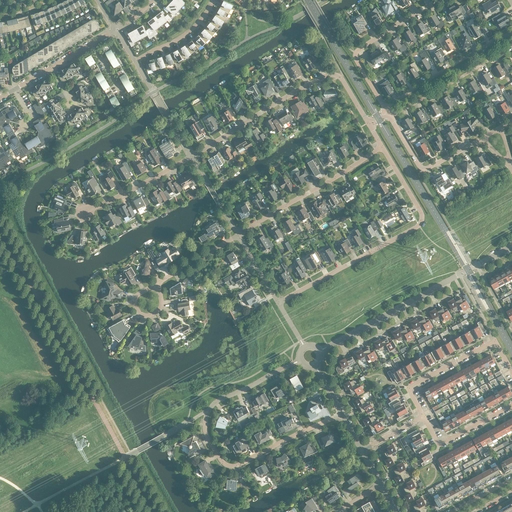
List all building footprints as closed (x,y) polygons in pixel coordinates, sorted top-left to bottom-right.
[(71,11),(66,0),(62,2),(63,3),(62,3),(61,3),(66,13),(67,13),(66,12),(67,12),(67,13),(71,11)] [(76,8),(71,0),(66,0),(67,0),(66,1),(66,0),(71,11),(71,10),(72,10),(76,8)] [(80,6),(77,0),(71,0),(76,8),(76,7),(77,8),(80,6)] [(124,0),(124,4),(122,6),(124,9),(127,14),(130,11),(127,7),(132,3),(133,2),(134,2),(132,0),(124,0)] [(185,3),(182,0),(172,0),(172,2),(181,10),(179,9),(185,3)] [(389,13),(391,16),(395,14),(394,12),(395,12),(396,13),(399,11),(393,1),(390,3),(389,2),(390,2),(389,0),(383,0),(384,0),(386,4),(387,3),(388,4),(386,5),(383,7),(382,7),(386,14),(389,13)] [(233,5),(223,1),(222,5),(224,6),(224,7),(221,6),(220,8),(228,13),(229,13),(231,9),(233,5)] [(488,1),(482,5),(485,10),(487,9),(489,12),(490,12),(491,14),(493,12),(494,13),(495,13),(497,12),(498,10),(497,10),(501,8),(497,1),(491,4),(490,4),(488,1)] [(115,12),(112,14),(114,16),(113,16),(117,21),(120,18),(117,14),(122,11),(124,9),(122,6),(119,2),(116,4),(115,12)] [(181,10),(172,2),(166,8),(173,15),(179,9),(180,10),(181,10)] [(66,13),(61,3),(58,4),(58,5),(57,5),(62,15),(61,15),(62,14),(63,15),(66,13)] [(456,3),(451,6),(456,15),(461,12),(462,14),(466,12),(462,7),(460,8),(459,8),(456,3)] [(62,15),(57,5),(53,6),(53,7),(52,7),(57,18),(57,17),(58,17),(62,15)] [(456,15),(451,6),(446,9),(449,14),(449,15),(446,16),(450,22),(453,20),(452,18),(456,15)] [(57,18),(52,7),(48,8),(49,9),(48,9),(47,9),(52,20),(52,19),(53,19),(57,18)] [(377,7),(375,9),(371,14),(372,16),(371,16),(377,25),(382,22),(380,17),(382,15),(379,10),(377,7)] [(220,13),(220,14),(217,13),(215,16),(218,17),(218,18),(224,22),(226,23),(226,22),(227,21),(227,20),(227,19),(227,18),(227,17),(229,13),(228,13),(220,8),(218,12),(220,13)] [(52,20),(47,9),(44,10),(44,11),(43,11),(47,22),(47,21),(48,21),(52,20)] [(47,22),(43,11),(39,12),(39,13),(38,13),(38,12),(42,23),(43,22),(43,23),(47,22)] [(42,23),(38,12),(34,14),(34,15),(33,14),(37,25),(37,24),(38,24),(38,25),(42,23)] [(165,17),(161,12),(154,17),(162,27),(161,25),(167,20),(169,23),(172,20),(167,14),(165,17)] [(439,28),(445,25),(442,20),(439,21),(434,14),(428,18),(433,27),(437,24),(439,28)] [(362,15),(356,18),(357,21),(353,23),(359,34),(366,29),(364,26),(367,24),(362,15)] [(498,15),(492,19),(494,23),(497,22),(501,28),(510,22),(505,15),(500,18),(498,15)] [(28,16),(23,17),(26,28),(31,26),(28,16)] [(218,17),(215,16),(213,19),(215,21),(215,22),(212,20),(210,23),(218,29),(221,25),(222,25),(224,22),(218,18),(218,17)] [(162,27),(154,17),(148,22),(152,27),(151,27),(149,29),(153,36),(155,35),(154,34),(156,33),(154,30),(161,25),(162,27)] [(475,38),(481,34),(477,28),(480,26),(476,19),(472,21),(474,23),(468,27),(470,31),(469,31),(471,35),(472,34),(475,38)] [(207,27),(205,29),(212,36),(215,32),(216,32),(218,29),(210,23),(210,22),(207,26),(210,28),(209,29),(207,27)] [(424,34),(431,30),(427,24),(425,26),(424,26),(422,22),(415,26),(420,35),(423,33),(423,34),(424,34)] [(145,31),(142,25),(135,29),(141,40),(140,39),(148,35),(149,38),(151,36),(152,38),(153,36),(149,29),(146,31),(145,31)] [(141,40),(135,29),(128,33),(131,39),(128,40),(131,47),(134,45),(133,43),(140,39),(141,41),(141,40)] [(199,35),(198,35),(205,43),(205,42),(209,39),(212,36),(205,29),(202,32),(204,34),(203,35),(202,35),(202,34),(201,34),(200,34),(199,34),(199,35)] [(414,42),(418,39),(415,33),(412,34),(409,30),(403,33),(404,35),(405,37),(406,37),(409,42),(412,39),(414,42)] [(454,48),(452,45),(455,43),(453,41),(450,36),(451,35),(449,31),(445,34),(448,39),(442,42),(448,51),(454,48)] [(471,40),(467,33),(464,35),(465,37),(461,40),(461,39),(457,41),(459,45),(460,44),(462,47),(463,47),(464,47),(464,48),(470,44),(468,42),(471,40)] [(197,40),(194,43),(198,49),(202,45),(203,46),(206,43),(205,42),(205,43),(198,35),(195,38),(197,40)] [(401,52),(407,49),(404,44),(400,45),(396,38),(391,41),(391,42),(390,43),(394,51),(398,49),(399,49),(401,52)] [(187,44),(185,45),(190,54),(195,51),(195,52),(198,49),(194,43),(192,40),(189,43),(190,45),(189,46),(187,44)] [(103,48),(110,60),(117,56),(114,51),(112,52),(108,45),(103,48)] [(180,48),(178,50),(182,59),(187,56),(187,57),(191,54),(190,54),(185,45),(181,48),(183,50),(182,51),(180,48)] [(442,55),(444,54),(441,48),(434,52),(434,53),(435,54),(432,55),(437,64),(444,60),(442,56),(442,55)] [(379,49),(374,52),(379,61),(387,57),(388,59),(391,58),(387,51),(384,53),(385,54),(383,55),(379,49)] [(173,52),(170,54),(174,63),(178,60),(180,64),(184,62),(183,59),(182,59),(178,50),(174,52),(175,55),(174,55),(173,52)] [(428,58),(425,51),(420,54),(423,59),(418,62),(419,65),(420,65),(424,71),(430,67),(426,59),(428,58)] [(379,61),(374,52),(369,56),(370,58),(366,61),(371,68),(375,66),(374,64),(379,61)] [(315,64),(318,62),(312,53),(309,54),(311,57),(303,61),(309,71),(315,67),(313,64),(315,63),(315,64)] [(167,58),(166,59),(165,56),(162,57),(163,60),(165,66),(170,64),(170,65),(174,63),(170,54),(166,55),(167,58)] [(86,58),(93,70),(98,67),(91,55),(86,58)] [(123,65),(117,56),(110,60),(117,72),(122,69),(119,64),(121,63),(123,65)] [(159,61),(155,62),(154,62),(156,69),(161,67),(161,68),(165,67),(165,66),(163,60),(162,57),(158,58),(159,61)] [(156,69),(154,62),(155,62),(154,59),(150,60),(150,63),(146,64),(147,71),(152,70),(152,71),(156,69)] [(418,69),(415,63),(412,65),(413,67),(407,71),(411,78),(414,76),(414,77),(418,75),(415,70),(418,69)] [(71,66),(69,68),(75,78),(74,76),(75,76),(76,76),(76,75),(80,73),(79,72),(80,71),(80,72),(81,72),(81,71),(82,71),(82,70),(83,70),(83,69),(83,68),(83,67),(83,66),(82,66),(82,65),(81,64),(80,64),(76,67),(74,64),(71,66)] [(294,78),(302,74),(297,64),(288,69),(294,78)] [(279,74),(274,77),(280,88),(284,85),(284,86),(286,85),(286,84),(289,82),(285,74),(287,73),(283,65),(280,67),(281,69),(277,71),(279,74)] [(506,77),(509,75),(506,70),(503,71),(499,65),(493,68),(499,78),(504,74),(506,77)] [(105,79),(98,67),(93,70),(100,83),(105,79)] [(75,78),(69,68),(66,69),(62,71),(64,74),(63,75),(62,73),(61,74),(60,75),(60,76),(60,77),(60,78),(60,79),(61,80),(62,81),(65,79),(66,80),(67,80),(67,79),(68,80),(71,78),(72,78),(73,77),(74,76),(75,78)] [(130,81),(122,69),(117,72),(124,84),(130,81)] [(402,77),(405,75),(401,69),(398,70),(400,73),(393,77),(399,87),(406,83),(402,77)] [(0,72),(0,79),(0,84),(5,83),(4,80),(8,79),(8,80),(9,80),(8,73),(5,73),(5,72),(0,72)] [(491,87),(497,83),(494,78),(491,80),(486,73),(480,77),(485,85),(489,83),(491,87)] [(274,86),(269,78),(263,82),(265,86),(261,88),(266,96),(274,91),(272,88),(274,86)] [(44,82),(42,84),(48,94),(47,92),(48,91),(49,92),(50,90),(53,89),(52,88),(53,88),(53,87),(54,87),(54,86),(56,84),(56,83),(56,82),(56,81),(55,81),(55,80),(54,80),(53,80),(52,80),(51,80),(50,80),(50,81),(51,82),(49,83),(47,79),(44,81),(44,82)] [(112,91),(105,79),(100,83),(107,95),(112,91)] [(390,85),(387,80),(385,82),(387,85),(381,88),(386,96),(392,93),(388,87),(390,85)] [(478,94),(484,91),(481,85),(478,87),(474,80),(467,84),(472,93),(476,90),(478,94)] [(137,93),(130,81),(124,84),(132,97),(137,93)] [(79,94),(80,97),(91,91),(89,92),(88,91),(89,90),(87,89),(85,86),(84,87),(84,86),(84,85),(84,84),(83,84),(83,83),(82,83),(81,82),(80,82),(79,83),(78,83),(78,84),(77,84),(77,85),(80,89),(76,91),(78,95),(79,94)] [(261,94),(260,92),(255,82),(254,82),(255,84),(246,90),(248,95),(252,93),(254,97),(253,97),(256,102),(261,99),(257,93),(260,92),(261,94)] [(48,94),(42,84),(39,85),(39,84),(36,86),(38,90),(33,92),(33,93),(33,94),(33,95),(34,95),(34,96),(35,96),(35,97),(36,97),(37,97),(38,97),(39,97),(39,96),(40,96),(40,95),(40,94),(41,96),(44,94),(46,94),(46,93),(47,92),(48,94)] [(333,88),(332,85),(329,86),(329,88),(327,88),(327,90),(325,90),(324,94),(321,96),(325,102),(328,100),(328,98),(335,97),(337,94),(335,90),(333,90),(333,88)] [(461,89),(455,93),(460,102),(466,98),(469,102),(468,102),(471,106),(474,104),(468,93),(465,95),(461,89)] [(249,108),(238,90),(233,93),(236,96),(233,98),(234,100),(232,103),(235,105),(234,108),(237,113),(241,105),(244,110),(244,111),(249,108)] [(91,91),(80,97),(82,100),(81,100),(83,103),(87,101),(89,106),(90,106),(91,106),(92,105),(93,104),(94,103),(94,102),(94,101),(93,100),(92,99),(91,98),(92,98),(91,95),(91,93),(90,93),(89,92),(91,91)] [(120,104),(112,91),(107,95),(114,107),(120,104)] [(323,105),(320,99),(318,95),(315,97),(313,95),(307,99),(312,107),(316,105),(318,108),(323,105)] [(454,106),(457,105),(453,98),(450,99),(448,95),(440,100),(443,104),(444,103),(447,109),(454,105),(454,106)] [(51,114),(52,114),(62,108),(60,105),(61,105),(59,102),(56,104),(54,99),(53,99),(52,99),(51,99),(50,100),(49,101),(49,102),(49,103),(49,104),(49,105),(50,106),(51,106),(50,107),(52,110),(51,112),(53,112),(53,113),(51,114)] [(304,107),(300,101),(292,107),(295,113),(294,113),(297,119),(302,116),(301,114),(309,110),(306,106),(304,107)] [(498,106),(496,107),(501,115),(509,110),(504,102),(503,103),(502,102),(501,101),(497,104),(497,105),(498,106)] [(491,109),(494,107),(491,102),(488,104),(489,107),(484,110),(489,120),(495,116),(491,109)] [(441,114),(444,112),(440,105),(437,107),(435,103),(427,107),(430,112),(431,111),(434,116),(440,112),(441,114)] [(232,117),(235,115),(230,106),(225,109),(226,109),(224,113),(220,115),(221,117),(221,118),(221,119),(222,120),(223,120),(224,121),(225,123),(226,122),(228,122),(229,122),(229,121),(229,120),(231,120),(230,118),(232,117)] [(20,113),(16,107),(10,111),(8,108),(2,111),(5,118),(8,118),(10,119),(20,113)] [(63,110),(62,108),(52,114),(53,113),(54,114),(54,115),(55,116),(57,119),(58,118),(59,119),(58,119),(58,120),(58,121),(59,121),(59,122),(60,122),(61,122),(62,123),(63,122),(64,122),(65,121),(65,120),(66,120),(63,115),(66,113),(64,110),(63,110)] [(79,110),(77,112),(83,122),(82,120),(83,120),(84,120),(84,119),(88,117),(87,116),(88,115),(88,116),(89,115),(90,115),(90,114),(91,114),(91,113),(91,112),(91,111),(91,110),(90,109),(89,108),(88,108),(84,111),(82,108),(79,110)] [(283,125),(290,121),(293,119),(290,113),(288,115),(286,111),(277,116),(281,122),(283,125)] [(423,123),(430,119),(426,113),(424,114),(423,114),(421,111),(414,115),(419,123),(422,122),(423,123)] [(83,122),(77,112),(74,113),(70,115),(72,118),(68,120),(68,121),(68,122),(68,123),(69,124),(70,125),(71,125),(72,125),(73,125),(74,125),(74,124),(75,124),(74,123),(75,123),(76,124),(79,122),(80,122),(81,121),(82,120),(83,122)] [(214,115),(204,121),(211,132),(218,128),(217,126),(220,125),(214,115)] [(471,120),(468,122),(473,131),(475,126),(475,125),(478,121),(473,117),(471,120)] [(40,119),(39,118),(33,122),(39,132),(41,132),(43,133),(50,129),(46,123),(43,125),(40,119)] [(277,133),(282,129),(277,120),(274,121),(273,121),(272,118),(267,121),(266,123),(265,123),(270,131),(274,129),(275,129),(277,133)] [(413,131),(419,128),(416,123),(412,125),(408,118),(403,122),(408,130),(411,128),(413,131)] [(201,130),(205,128),(200,120),(197,122),(196,122),(195,121),(194,121),(193,121),(193,122),(193,123),(193,124),(189,126),(198,140),(205,136),(201,130)] [(4,122),(0,124),(0,129),(2,132),(5,131),(8,137),(15,133),(9,124),(7,123),(4,122)] [(473,131),(468,122),(464,124),(461,125),(462,131),(467,130),(467,131),(473,131)] [(452,132),(455,131),(452,125),(452,126),(449,127),(447,129),(449,132),(445,135),(450,143),(456,140),(452,132)] [(53,135),(50,129),(43,133),(41,132),(40,137),(42,137),(46,144),(52,140),(50,137),(53,135)] [(260,135),(256,129),(249,133),(254,141),(258,139),(260,142),(266,139),(263,133),(260,135)] [(20,142),(15,133),(8,137),(12,143),(9,145),(11,148),(8,150),(9,153),(19,147),(20,145),(20,142)] [(353,138),(354,140),(353,141),(352,141),(351,143),(352,144),(353,146),(353,147),(353,148),(353,149),(354,149),(354,150),(355,150),(355,149),(359,147),(359,148),(362,147),(363,147),(363,146),(366,144),(365,144),(365,143),(366,143),(366,142),(366,141),(365,141),(364,141),(363,139),(360,134),(358,135),(357,134),(356,134),(355,135),(355,136),(355,137),(353,138)] [(442,140),(439,135),(434,138),(436,141),(433,143),(438,151),(443,148),(440,142),(442,140)] [(37,136),(31,140),(35,146),(38,144),(40,147),(46,144),(42,137),(40,137),(37,136)] [(169,157),(173,155),(172,153),(175,151),(174,148),(174,147),(172,145),(167,137),(163,139),(162,141),(162,142),(162,143),(162,144),(159,146),(165,156),(166,157),(168,157),(169,157)] [(246,142),(243,137),(234,143),(238,149),(244,146),(246,149),(252,145),(249,140),(246,142)] [(424,145),(428,143),(424,138),(421,139),(419,141),(421,145),(417,147),(422,156),(429,152),(424,145)] [(35,146),(31,140),(25,144),(24,146),(24,148),(27,155),(34,151),(32,148),(35,146)] [(347,149),(349,148),(346,142),(340,146),(340,147),(337,150),(342,158),(349,154),(347,151),(347,149)] [(24,146),(20,145),(19,147),(9,153),(11,156),(14,154),(16,157),(19,155),(21,159),(27,155),(24,148),(24,146)] [(159,158),(162,157),(157,147),(153,149),(147,153),(154,166),(161,162),(159,158)] [(232,153),(229,147),(228,148),(227,147),(225,148),(225,149),(222,151),(227,160),(232,157),(233,159),(238,156),(235,151),(232,153)] [(0,150),(0,158),(9,153),(8,150),(5,152),(3,148),(0,150)] [(338,164),(334,158),(337,157),(332,149),(329,151),(330,153),(320,158),(325,166),(328,164),(329,165),(334,163),(334,162),(335,161),(337,164),(338,164)] [(11,156),(9,153),(0,158),(0,165),(3,169),(9,166),(7,163),(10,161),(8,158),(11,156)] [(225,162),(222,156),(221,157),(222,157),(219,158),(217,154),(214,156),(212,157),(208,159),(212,167),(213,167),(215,170),(218,168),(219,169),(217,166),(219,165),(219,166),(223,164),(222,163),(225,162)] [(484,159),(482,155),(475,159),(481,168),(487,164),(488,166),(491,164),(487,157),(484,159)] [(307,163),(313,172),(313,175),(314,175),(315,175),(315,176),(320,173),(320,172),(320,171),(318,169),(316,166),(320,164),(316,157),(307,163)] [(128,166),(126,161),(122,163),(122,164),(124,166),(117,170),(123,181),(130,176),(125,168),(128,166)] [(478,170),(474,162),(469,165),(467,161),(461,165),(466,173),(469,171),(471,174),(478,170)] [(138,175),(146,170),(141,162),(133,167),(138,175)] [(376,164),(367,170),(371,176),(372,177),(373,180),(380,176),(379,173),(378,173),(377,172),(380,170),(376,164)] [(460,180),(465,177),(462,171),(459,173),(455,166),(449,170),(454,179),(458,177),(460,180)] [(300,172),(299,171),(293,175),(298,184),(305,181),(302,177),(304,176),(304,177),(308,174),(305,169),(300,172)] [(115,186),(111,178),(114,177),(111,171),(105,174),(107,178),(101,181),(105,187),(106,186),(108,189),(108,190),(115,186)] [(179,179),(184,187),(189,184),(190,186),(191,186),(194,185),(194,183),(193,181),(194,181),(189,174),(183,177),(179,179)] [(441,183),(443,186),(445,190),(453,185),(449,178),(444,181),(441,175),(435,179),(438,185),(441,183)] [(97,190),(96,190),(95,187),(98,185),(94,178),(89,180),(88,180),(87,184),(88,184),(86,189),(91,196),(95,193),(96,193),(97,190)] [(285,186),(288,192),(293,189),(287,178),(279,183),(282,188),(285,186)] [(171,180),(164,184),(169,193),(172,191),(173,192),(174,192),(176,191),(177,193),(181,190),(177,183),(174,184),(173,184),(171,180)] [(379,183),(377,181),(374,183),(370,185),(371,188),(377,185),(382,194),(388,191),(385,185),(386,184),(384,181),(379,183)] [(68,196),(72,194),(74,198),(79,195),(76,191),(79,189),(75,182),(72,184),(73,185),(68,188),(69,190),(66,192),(68,196)] [(277,189),(274,183),(268,186),(270,190),(266,193),(271,202),(278,198),(274,190),(277,189)] [(348,187),(340,191),(346,201),(350,199),(349,198),(356,194),(352,186),(349,188),(348,187)] [(157,190),(150,194),(153,200),(153,201),(154,203),(155,204),(156,204),(159,202),(159,203),(162,201),(162,202),(167,199),(163,193),(160,195),(157,190)] [(263,198),(260,192),(254,196),(256,199),(252,202),(257,210),(264,207),(260,199),(263,198)] [(345,206),(343,202),(339,195),(336,197),(335,196),(333,193),(326,197),(332,206),(335,204),(335,205),(336,205),(337,205),(339,206),(340,208),(341,208),(345,206)] [(389,194),(378,200),(381,204),(384,202),(387,207),(389,205),(389,206),(391,205),(393,204),(398,201),(394,194),(390,197),(389,194)] [(54,209),(64,213),(67,205),(63,203),(62,202),(63,200),(55,196),(53,201),(55,202),(54,204),(54,205),(55,206),(54,209)] [(141,197),(133,201),(139,212),(144,209),(143,208),(150,204),(147,197),(143,200),(141,197)] [(250,214),(248,211),(250,210),(249,209),(252,207),(248,200),(241,205),(242,206),(240,207),(242,209),(238,212),(242,219),(247,216),(247,217),(250,215),(250,214)] [(310,205),(315,214),(317,217),(324,213),(326,211),(323,206),(326,205),(323,200),(318,203),(317,201),(310,205)] [(135,214),(131,207),(131,206),(130,206),(131,208),(129,209),(129,208),(128,208),(126,204),(119,208),(124,217),(128,215),(129,217),(135,214)] [(406,211),(404,207),(398,211),(400,215),(399,215),(401,219),(402,218),(404,222),(410,218),(408,214),(406,211)] [(311,221),(315,219),(310,212),(307,213),(304,208),(299,211),(298,212),(297,212),(302,220),(305,218),(307,219),(309,217),(311,221)] [(122,222),(117,213),(116,213),(117,214),(113,216),(111,212),(103,217),(105,219),(105,220),(107,224),(108,224),(109,227),(117,222),(118,225),(122,222)] [(383,218),(385,221),(388,220),(391,219),(390,218),(393,217),(391,213),(383,218)] [(62,231),(70,229),(68,220),(62,222),(62,218),(54,220),(54,223),(56,223),(58,232),(59,232),(62,231)] [(297,224),(294,226),(290,219),(282,223),(283,224),(284,223),(286,226),(285,227),(288,232),(292,230),(295,235),(302,231),(297,224)] [(373,231),(375,230),(378,228),(374,221),(370,223),(371,225),(370,225),(363,229),(369,238),(375,234),(373,231)] [(205,233),(198,237),(201,242),(208,238),(207,236),(208,235),(210,238),(213,236),(213,235),(217,233),(218,235),(223,232),(219,227),(216,222),(209,226),(210,227),(206,229),(208,232),(207,233),(206,234),(205,233)] [(105,233),(100,224),(93,229),(95,232),(94,233),(92,235),(96,241),(98,239),(98,238),(99,238),(102,237),(102,236),(102,235),(105,233)] [(283,238),(286,236),(281,228),(278,230),(278,229),(276,230),(274,226),(268,229),(271,233),(275,240),(282,236),(283,238)] [(361,234),(358,229),(353,232),(355,236),(351,238),(356,247),(362,243),(358,236),(361,234)] [(86,231),(77,230),(76,236),(72,235),(67,242),(67,243),(75,244),(76,243),(85,244),(86,231)] [(263,235),(262,236),(256,240),(259,244),(258,246),(261,247),(263,250),(270,246),(271,248),(274,246),(271,241),(268,243),(263,235)] [(351,245),(347,239),(341,243),(340,244),(341,244),(338,246),(339,249),(338,251),(339,252),(340,253),(341,252),(343,255),(350,251),(348,247),(348,246),(351,245)] [(335,255),(331,247),(321,253),(325,261),(327,259),(329,263),(334,259),(333,256),(335,255)] [(175,258),(169,249),(165,252),(165,251),(164,252),(162,253),(163,256),(161,258),(160,257),(156,259),(160,265),(164,263),(163,263),(166,261),(167,262),(175,258)] [(233,252),(228,254),(227,255),(228,257),(227,261),(230,262),(232,264),(230,266),(232,270),(240,266),(237,262),(238,261),(233,252)] [(321,261),(315,252),(310,255),(311,256),(305,260),(311,270),(317,266),(316,264),(321,261)] [(146,276),(147,277),(150,275),(150,274),(150,272),(149,268),(148,267),(148,266),(151,264),(150,262),(149,261),(149,260),(148,259),(146,259),(144,261),(144,262),(144,264),(144,266),(142,267),(141,266),(139,271),(140,271),(141,273),(144,276),(146,276)] [(303,270),(306,269),(300,259),(296,262),(296,263),(297,265),(295,266),(295,267),(296,268),(292,270),(298,279),(305,275),(303,271),(303,270)] [(135,274),(131,267),(128,269),(126,269),(122,271),(124,274),(122,275),(123,276),(119,279),(122,284),(126,281),(128,285),(135,281),(132,276),(132,275),(135,274)] [(235,278),(235,279),(234,280),(231,275),(224,279),(226,283),(231,285),(235,282),(237,281),(239,284),(242,283),(243,285),(245,286),(249,284),(247,280),(249,279),(245,272),(242,274),(241,273),(239,271),(233,274),(235,278)] [(509,280),(505,271),(499,274),(504,283),(509,280)] [(285,272),(278,276),(283,285),(290,281),(285,272)] [(504,283),(499,274),(494,277),(499,285),(504,283)] [(103,295),(102,298),(110,300),(110,297),(114,298),(114,297),(120,298),(122,291),(114,289),(114,288),(113,287),(114,284),(113,284),(114,281),(109,277),(107,282),(106,282),(105,285),(106,287),(107,290),(106,292),(105,294),(103,295)] [(499,285),(494,277),(489,280),(493,289),(499,285)] [(184,280),(183,284),(191,287),(194,280),(188,278),(184,280)] [(170,288),(171,295),(183,293),(181,283),(180,282),(170,288)] [(260,305),(260,304),(259,302),(258,302),(259,301),(257,298),(257,297),(256,297),(252,290),(250,286),(242,291),(243,292),(238,294),(242,300),(243,300),(243,301),(245,301),(247,300),(250,306),(254,304),(253,304),(255,307),(260,305)] [(462,300),(460,297),(457,299),(460,304),(457,306),(458,308),(460,310),(462,309),(463,310),(464,310),(464,311),(465,311),(466,311),(466,310),(467,310),(467,309),(466,308),(469,307),(468,304),(470,303),(465,294),(463,296),(464,299),(462,300)] [(458,308),(457,306),(460,304),(457,299),(454,300),(453,298),(453,299),(447,302),(451,308),(452,308),(454,310),(455,310),(455,311),(456,311),(457,311),(457,310),(458,310),(458,309),(458,308)] [(177,303),(179,311),(182,310),(183,315),(188,314),(187,309),(190,309),(189,301),(187,301),(187,299),(183,299),(184,302),(177,303)] [(115,310),(113,305),(107,308),(110,313),(109,313),(113,320),(121,315),(118,309),(115,310)] [(442,307),(439,309),(442,314),(439,316),(440,318),(441,320),(444,319),(445,320),(446,320),(446,321),(447,321),(448,320),(448,319),(449,319),(448,319),(448,318),(451,317),(447,308),(444,310),(442,307)] [(439,318),(440,318),(439,316),(442,314),(439,309),(436,310),(435,308),(435,309),(429,312),(433,318),(434,318),(436,320),(437,320),(437,321),(438,321),(439,321),(439,320),(440,319),(439,318)] [(423,317),(420,319),(423,324),(421,326),(422,328),(423,330),(426,329),(426,330),(427,330),(428,331),(429,331),(430,330),(430,329),(430,328),(433,327),(428,319),(425,320),(423,317)] [(421,328),(422,328),(421,326),(423,324),(420,319),(418,320),(417,318),(416,318),(417,319),(411,322),(414,328),(415,328),(417,331),(418,330),(418,331),(419,331),(420,331),(421,330),(421,329),(421,328)] [(126,324),(123,320),(109,327),(113,335),(121,340),(130,327),(126,324)] [(172,323),(165,326),(171,336),(174,334),(175,334),(175,333),(177,332),(176,330),(181,328),(184,334),(190,331),(188,325),(183,328),(179,320),(173,324),(172,323)] [(485,331),(480,321),(477,323),(479,326),(474,328),(479,337),(484,334),(483,333),(485,331)] [(160,329),(157,323),(152,326),(155,332),(155,331),(155,333),(151,333),(151,338),(152,338),(152,342),(157,342),(159,346),(164,344),(164,345),(168,343),(163,334),(162,335),(160,334),(161,333),(160,333),(157,333),(157,331),(160,329)] [(405,327),(402,329),(405,334),(402,336),(403,338),(404,341),(407,339),(408,340),(409,340),(409,341),(410,341),(411,341),(411,340),(412,340),(412,339),(411,339),(411,338),(414,337),(410,329),(407,330),(405,327)] [(402,339),(403,338),(402,336),(405,334),(402,329),(399,330),(398,328),(398,329),(392,332),(396,338),(397,338),(399,341),(399,340),(400,341),(401,341),(402,341),(402,340),(403,340),(403,339),(402,339)] [(479,337),(474,328),(469,331),(474,340),(479,337)] [(128,341),(131,343),(129,346),(139,348),(138,349),(146,352),(145,345),(140,344),(141,338),(138,335),(140,333),(136,330),(128,341)] [(474,340),(469,331),(464,333),(469,342),(474,340)] [(469,342),(464,333),(460,336),(464,345),(469,342)] [(464,345),(460,336),(455,339),(460,347),(464,345)] [(387,337),(384,339),(386,344),(384,346),(385,348),(386,351),(389,349),(390,350),(390,351),(391,351),(392,351),(393,351),(393,350),(393,349),(396,347),(391,339),(388,340),(387,337)] [(384,349),(385,348),(384,346),(386,344),(384,339),(381,340),(380,338),(379,338),(380,339),(374,342),(377,349),(379,348),(380,351),(381,350),(381,351),(382,351),(383,351),(384,351),(384,350),(384,349)] [(460,347),(455,339),(450,341),(455,350),(460,347)] [(455,350),(450,341),(445,344),(450,353),(455,350)] [(450,353),(445,344),(441,346),(445,355),(450,353)] [(445,355),(441,346),(436,349),(441,358),(445,355)] [(368,347),(365,349),(368,354),(365,356),(366,358),(367,361),(370,359),(371,360),(372,361),(373,361),(374,361),(374,360),(375,360),(375,359),(374,359),(377,357),(373,349),(370,350),(368,347)] [(365,359),(366,358),(365,356),(368,354),(365,349),(362,351),(361,348),(361,349),(355,353),(359,359),(360,358),(362,361),(363,360),(363,361),(364,361),(365,361),(365,360),(366,360),(366,359),(365,359)] [(441,358),(436,349),(431,352),(436,361),(441,358)] [(434,361),(428,350),(423,353),(429,364),(434,361)] [(429,364),(423,353),(418,355),(420,358),(425,367),(429,364)] [(491,354),(486,357),(490,365),(495,362),(491,354)] [(344,369),(355,363),(352,356),(346,359),(345,358),(339,361),(341,364),(337,366),(337,367),(336,367),(336,368),(336,369),(336,370),(339,374),(343,372),(343,371),(344,371),(344,370),(344,369)] [(490,365),(486,357),(481,360),(485,367),(490,365)] [(425,367),(420,358),(415,360),(420,369),(425,367)] [(420,369),(415,360),(410,363),(415,372),(420,369)] [(487,370),(485,367),(481,360),(476,362),(480,370),(482,373),(487,370)] [(480,370),(476,362),(471,365),(476,373),(480,370)] [(415,372),(410,363),(406,365),(411,374),(415,372)] [(411,374),(406,365),(401,368),(406,377),(411,374)] [(476,373),(471,365),(467,368),(471,375),(476,373)] [(406,377),(401,368),(396,371),(401,379),(406,377)] [(472,378),(471,375),(467,368),(462,370),(466,378),(468,380),(472,378)] [(390,370),(387,372),(392,382),(395,380),(396,382),(401,379),(396,371),(392,373),(390,370)] [(466,378),(462,370),(457,373),(461,380),(466,378)] [(461,380),(457,373),(452,375),(457,383),(461,380)] [(457,383),(452,375),(448,378),(452,386),(457,383)] [(302,386),(296,376),(291,379),(296,389),(302,386)] [(452,386),(448,378),(443,381),(447,388),(452,386)] [(348,389),(349,392),(355,389),(353,386),(355,385),(355,384),(356,383),(356,382),(356,381),(355,381),(354,381),(353,381),(353,380),(350,382),(349,380),(343,384),(346,390),(348,389)] [(447,388),(443,381),(438,383),(442,391),(447,388)] [(358,383),(355,385),(353,386),(355,389),(349,392),(351,395),(354,393),(356,396),(364,392),(362,389),(363,389),(363,388),(363,387),(363,386),(362,386),(361,386),(361,385),(359,386),(358,383)] [(442,391),(438,383),(433,386),(438,393),(442,391)] [(393,388),(391,385),(381,391),(383,394),(386,392),(389,397),(397,392),(395,387),(393,388)] [(270,389),(276,398),(277,397),(283,397),(283,395),(284,394),(284,395),(288,393),(284,387),(281,389),(281,388),(279,389),(277,386),(274,387),(271,387),(271,389),(270,389)] [(438,393),(433,386),(429,388),(433,396),(438,393)] [(511,393),(508,386),(503,389),(507,397),(511,394),(511,393)] [(433,396),(429,388),(424,391),(428,399),(433,396)] [(507,397),(503,389),(498,392),(502,399),(507,397)] [(400,397),(397,392),(389,397),(391,402),(388,403),(390,406),(400,401),(398,398),(400,397)] [(502,399),(498,392),(493,394),(498,402),(502,399)] [(257,399),(252,402),(255,406),(258,404),(258,405),(259,405),(260,406),(261,405),(263,404),(269,401),(264,393),(256,398),(257,399)] [(498,402),(493,394),(489,397),(493,404),(498,402)] [(320,411),(317,406),(321,404),(317,397),(310,401),(313,406),(310,408),(309,411),(307,412),(311,419),(317,415),(316,413),(320,411)] [(493,404),(489,397),(484,399),(488,407),(493,404)] [(358,407),(359,410),(365,407),(363,404),(365,403),(365,402),(365,401),(366,401),(366,400),(365,400),(365,399),(364,399),(363,399),(363,398),(360,400),(359,398),(353,402),(356,407),(355,408),(356,408),(358,407)] [(488,407),(484,399),(479,402),(484,410),(488,407)] [(368,401),(365,403),(363,404),(365,407),(359,410),(361,413),(364,411),(366,414),(374,410),(372,407),(373,406),(373,405),(373,404),(372,404),(371,404),(370,403),(369,404),(368,401)] [(401,403),(400,401),(390,406),(391,409),(394,407),(397,412),(406,407),(403,402),(401,403)] [(484,410),(479,402),(474,404),(479,412),(484,410)] [(292,404),(287,406),(291,413),(295,411),(292,404)] [(479,412),(474,404),(470,407),(474,415),(479,412)] [(236,409),(233,411),(237,417),(245,413),(246,412),(249,418),(250,418),(254,415),(253,413),(251,415),(247,408),(244,409),(242,406),(239,408),(238,407),(236,408),(236,409)] [(408,412),(406,407),(397,412),(399,417),(397,418),(398,421),(408,416),(407,413),(408,412)] [(474,415),(470,407),(465,410),(469,417),(474,415)] [(469,417),(465,410),(460,412),(464,420),(469,417)] [(464,420),(460,412),(455,415),(460,423),(464,420)] [(215,427),(225,428),(227,425),(228,421),(220,415),(217,421),(215,427)] [(460,423),(455,415),(451,417),(455,425),(460,423)] [(367,425),(369,428),(374,425),(373,422),(375,421),(375,420),(375,419),(376,418),(375,418),(375,417),(374,417),(373,417),(373,416),(370,418),(369,416),(363,420),(366,425),(365,426),(367,425)] [(441,423),(445,430),(450,428),(446,420),(445,417),(439,420),(441,423)] [(455,425),(451,417),(446,420),(450,428),(455,425)] [(281,422),(277,424),(279,428),(283,426),(283,427),(284,426),(285,430),(280,433),(292,427),(291,425),(292,424),(291,423),(294,422),(292,418),(287,421),(286,419),(281,422)] [(377,419),(375,421),(373,422),(374,425),(369,428),(371,431),(374,429),(375,432),(384,428),(382,425),(383,424),(383,423),(383,422),(382,422),(381,422),(380,422),(380,421),(379,422),(377,419)] [(511,430),(506,421),(501,424),(506,433),(511,430)] [(506,433),(501,424),(497,426),(501,435),(506,433)] [(501,435),(497,426),(492,429),(497,438),(501,435)] [(497,438),(492,429),(487,432),(492,440),(497,438)] [(410,437),(413,442),(422,437),(419,432),(417,433),(416,430),(406,435),(408,438),(410,437)] [(262,441),(269,438),(267,433),(262,435),(260,432),(255,435),(257,438),(255,440),(257,445),(263,442),(262,441)] [(492,440),(487,432),(482,434),(487,443),(492,440)] [(322,438),(324,443),(325,445),(331,442),(336,445),(337,443),(338,443),(339,442),(338,442),(339,439),(330,433),(329,435),(322,438)] [(487,443),(482,434),(478,437),(482,446),(487,443)] [(194,441),(194,442),(192,442),(194,435),(187,439),(186,439),(186,440),(179,443),(188,446),(187,446),(188,447),(188,448),(189,449),(190,449),(188,455),(189,456),(189,455),(194,453),(194,452),(195,452),(200,450),(200,449),(196,442),(196,441),(195,441),(194,441)] [(424,442),(422,437),(413,442),(416,446),(413,448),(414,451),(424,445),(423,443),(424,442)] [(482,446),(478,437),(473,439),(477,448),(482,446)] [(236,442),(236,443),(233,445),(235,448),(233,449),(236,456),(242,453),(241,452),(243,451),(243,452),(247,450),(246,447),(248,445),(244,438),(236,442)] [(476,449),(471,440),(466,443),(471,452),(476,449)] [(471,452),(466,443),(462,445),(467,454),(471,452)] [(314,453),(317,451),(314,446),(311,447),(309,444),(306,445),(306,444),(300,447),(303,452),(302,453),(304,457),(310,455),(310,456),(314,454),(314,453)] [(383,453),(385,456),(390,453),(392,456),(394,455),(396,454),(395,451),(396,450),(396,449),(397,449),(397,448),(396,447),(395,447),(394,447),(393,444),(384,449),(386,452),(383,453)] [(426,448),(424,445),(414,451),(416,454),(419,452),(421,457),(430,452),(427,447),(426,448)] [(467,454),(462,445),(457,448),(462,457),(467,454)] [(462,457),(457,448),(452,451),(457,459),(462,457)] [(458,462),(457,459),(452,451),(447,453),(452,462),(454,465),(458,462)] [(433,457),(430,452),(421,457),(424,462),(421,463),(423,466),(433,461),(431,458),(433,457)] [(390,453),(385,456),(386,459),(384,460),(384,461),(385,460),(388,466),(394,463),(394,461),(396,460),(396,459),(397,458),(397,457),(396,456),(395,456),(394,456),(394,455),(392,456),(390,453)] [(452,462),(447,453),(443,456),(448,465),(452,462)] [(287,464),(291,460),(285,454),(282,456),(282,458),(281,458),(280,457),(276,458),(278,467),(284,466),(284,467),(286,467),(288,466),(287,464)] [(448,465),(443,456),(438,459),(439,460),(436,462),(436,461),(435,461),(441,472),(444,470),(443,467),(448,465)] [(202,468),(201,469),(199,470),(199,471),(199,472),(199,473),(200,473),(200,474),(201,474),(202,474),(203,473),(205,477),(208,475),(211,478),(215,475),(211,469),(213,468),(209,463),(208,464),(205,460),(199,464),(202,468)] [(509,469),(505,461),(500,463),(504,472),(509,469)] [(393,471),(394,474),(400,471),(401,474),(404,473),(406,472),(404,469),(406,468),(406,467),(406,466),(406,465),(405,465),(404,465),(402,462),(394,466),(396,469),(393,471)] [(260,466),(257,468),(256,469),(257,472),(259,475),(260,474),(262,478),(270,473),(265,465),(260,467),(260,466)] [(496,465),(491,468),(496,476),(501,474),(496,465)] [(496,476),(491,468),(487,470),(491,479),(496,476)] [(491,479),(487,470),(482,473),(487,481),(491,479)] [(400,471),(394,474),(396,477),(394,478),(395,478),(398,484),(404,480),(403,479),(406,477),(406,476),(407,475),(406,475),(406,474),(405,474),(405,473),(404,474),(404,473),(401,474),(400,471)] [(349,479),(353,484),(345,489),(345,490),(348,488),(349,491),(359,484),(357,482),(361,479),(360,478),(361,477),(358,473),(349,479)] [(487,481),(482,473),(477,476),(482,484),(487,481)] [(482,484),(477,476),(472,478),(477,487),(482,484)] [(477,487),(472,478),(468,481),(472,489),(477,487)] [(226,486),(225,489),(230,489),(230,490),(234,490),(236,490),(237,492),(242,490),(242,491),(249,488),(246,481),(240,483),(240,484),(237,484),(237,481),(237,480),(230,479),(231,479),(231,480),(227,479),(227,486),(226,486)] [(402,489),(404,492),(409,489),(411,492),(413,491),(416,489),(414,487),(415,486),(415,485),(416,485),(416,484),(416,483),(415,482),(414,482),(414,483),(412,480),(404,484),(405,487),(402,489)] [(472,489),(468,481),(463,483),(467,492),(472,489)] [(467,492),(463,483),(458,486),(463,494),(467,492)] [(340,497),(337,492),(338,491),(334,485),(327,491),(329,494),(325,496),(330,504),(333,502),(333,503),(335,501),(335,500),(340,497)] [(463,494),(458,486),(453,489),(458,497),(463,494)] [(409,489),(404,492),(406,495),(403,496),(404,496),(408,502),(414,498),(413,497),(416,495),(415,494),(416,494),(416,493),(416,492),(415,491),(414,491),(413,491),(411,492),(409,489)] [(458,497),(453,489),(449,491),(453,500),(458,497)] [(453,500),(449,491),(444,494),(449,502),(453,500)] [(449,502),(444,494),(439,496),(444,505),(449,502)] [(444,505),(439,496),(434,499),(439,508),(444,505)] [(306,510),(308,511),(314,511),(315,511),(314,510),(317,508),(312,498),(306,502),(307,503),(304,509),(305,510),(306,510)] [(412,507),(414,510),(419,507),(421,510),(423,508),(423,509),(425,507),(424,504),(425,504),(425,503),(426,503),(426,502),(426,501),(425,501),(425,500),(424,500),(423,500),(422,498),(414,502),(415,505),(412,507)] [(374,500),(357,509),(357,510),(362,507),(364,511),(374,511),(379,510),(374,500)]
